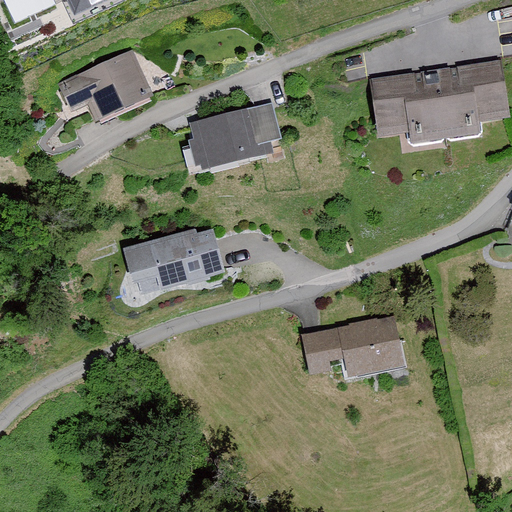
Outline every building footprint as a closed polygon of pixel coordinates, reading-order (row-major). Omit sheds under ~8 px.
[(61,0),(11,0),(22,26),(65,9),(61,0)] [(67,0),(75,15),(109,0),(67,0)] [(58,85),(71,113),(87,106),(95,123),(154,96),(133,50),(58,85)] [(371,80),(379,137),(410,133),(411,146),(481,136),(480,123),(510,118),(502,61),(371,80)] [(272,103),(189,124),(202,173),(274,155),(271,142),(282,139),(272,103)] [(196,229),(123,250),(133,285),(156,278),(160,292),(226,273),(214,229),(197,234),(196,229)] [(396,316),(301,335),(310,376),(333,372),(331,362),(345,359),(349,379),(407,367),(396,316)]
